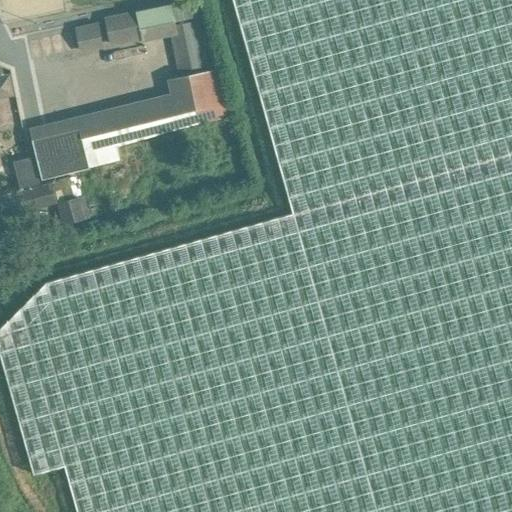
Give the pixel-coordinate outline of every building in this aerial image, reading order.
[(511,511),(511,0),(233,0),(293,209),(48,277),(0,322),(0,345),(35,466),(65,457),(80,511),(511,511)] [(175,22),(199,16),(195,0),(182,0),(136,11),(142,39),(143,42),(171,36),(179,74),(209,68),(199,19),(175,24),(175,22)] [(105,17),(112,47),(142,40),(135,11),(105,17)] [(103,47),(97,22),(74,27),(80,52),(103,47)] [(170,93),(30,128),(33,140),(42,179),(89,168),(119,159),(117,151),(115,145),(199,121),(232,113),(220,67),(187,75),(167,80),(170,93)] [(0,74),(0,98),(14,96),(9,73),(0,74)] [(14,161),(20,188),(39,184),(33,157),(14,161)] [(0,201),(5,218),(57,202),(63,223),(87,215),(75,175),(68,177),(0,196),(0,201)]
